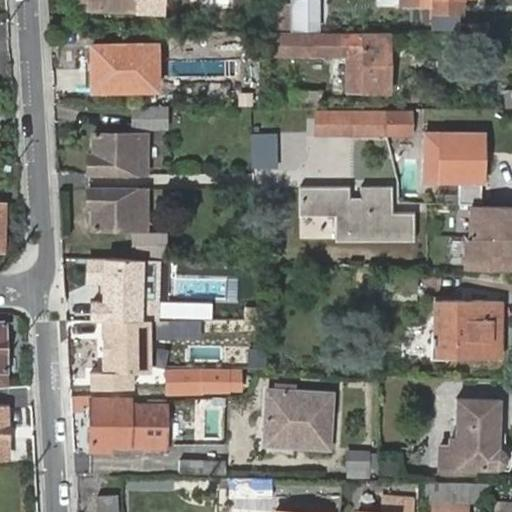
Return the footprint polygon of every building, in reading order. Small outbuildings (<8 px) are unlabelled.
[(77,0),(77,9),(98,9),(97,0),(77,0)] [(150,5),(150,0),(97,0),(98,9),(143,11),(150,5)] [(319,30),(318,0),(290,0),(290,2),(290,29),(319,30)] [(463,0),(436,0),(437,5),(436,11),(448,12),(463,12),(463,0)] [(278,29),(290,29),(290,2),(278,2),(278,29)] [(448,12),(448,21),(463,22),(463,12),(448,12)] [(271,53),(348,54),(348,35),(271,34),(271,53)] [(388,91),(389,34),(348,35),(348,54),(348,91),(388,91)] [(91,45),(92,89),(154,89),(153,44),(91,45)] [(133,108),(133,128),(165,128),(165,108),(133,108)] [(411,113),(315,110),(314,135),(411,138),(411,113)] [(253,166),(279,166),(279,131),(253,131),(253,166)] [(482,134),(424,133),(424,139),(424,181),(483,183),(482,134)] [(87,154),(87,174),(147,174),(146,134),(93,135),(93,153),(87,154)] [(411,239),(412,213),(389,213),(388,186),(357,186),(357,202),(346,202),(346,186),(296,186),(297,213),(334,213),(335,239),(411,239)] [(357,202),(357,186),(346,186),(346,202),(357,202)] [(146,228),(146,188),(87,188),(87,208),(93,209),(93,227),(146,228)] [(511,206),(469,205),(467,238),(511,239),(511,206)] [(132,234),(131,255),(164,256),(164,234),(132,234)] [(467,238),(463,238),(461,270),(509,272),(511,239),(467,238)] [(96,303),(96,318),(107,318),(105,371),(139,373),(160,373),(164,258),(109,256),(107,303),(96,303)] [(382,275),(381,290),(414,291),(414,272),(390,272),(389,275),(382,275)] [(427,355),(496,357),(497,322),(487,322),(488,301),(431,299),(430,335),(427,335),(427,355)] [(487,322),(497,322),(497,301),(488,301),(487,322)] [(196,369),(164,371),(165,386),(164,389),(224,390),(224,386),(237,387),(237,371),(196,369)] [(95,387),(140,387),(139,373),(94,372),(95,387)] [(267,388),(265,444),(330,447),(332,393),(267,388)] [(499,445),(500,400),(457,398),(456,446),(439,446),(438,468),(502,470),(509,467),(511,461),(511,456),(510,451),(506,448),(499,445)] [(90,400),(90,449),(111,449),(111,442),(164,441),(165,405),(129,405),(129,399),(90,400)] [(348,477),(373,477),(373,449),(348,449),(348,477)] [(381,454),(385,478),(408,474),(404,450),(381,454)] [(224,459),(191,458),(191,473),(224,474),(224,459)] [(97,495),(97,511),(116,511),(116,495),(97,495)] [(421,499),(419,511),(468,511),(470,503),(421,499)]
